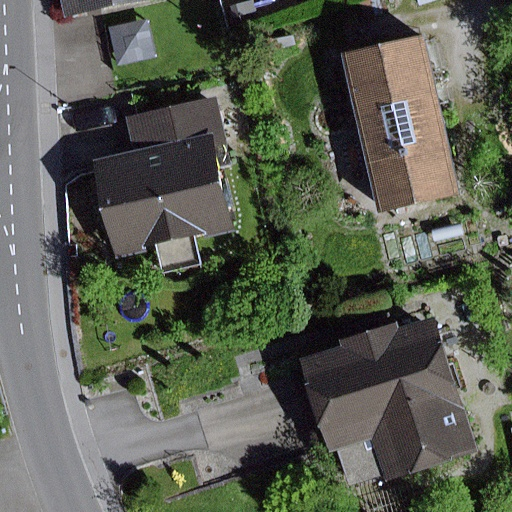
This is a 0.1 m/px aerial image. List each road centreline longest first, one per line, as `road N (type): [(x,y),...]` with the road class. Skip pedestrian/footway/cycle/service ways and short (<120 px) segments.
road 1 (residential): [(75,511),(23,330),(5,156)]
road 2 (residential): [(5,156),(1,0)]
